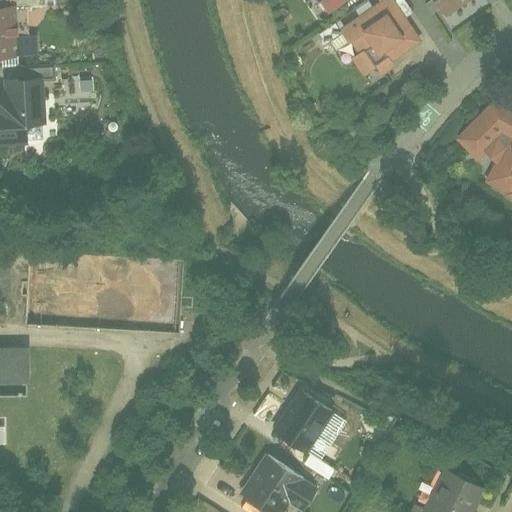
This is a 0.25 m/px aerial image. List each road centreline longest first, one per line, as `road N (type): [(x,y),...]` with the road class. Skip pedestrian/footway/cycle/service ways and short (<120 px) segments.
road 1 (residential): [(157,511),(279,304)]
road 2 (residential): [(350,206),(467,77),(511,43)]
